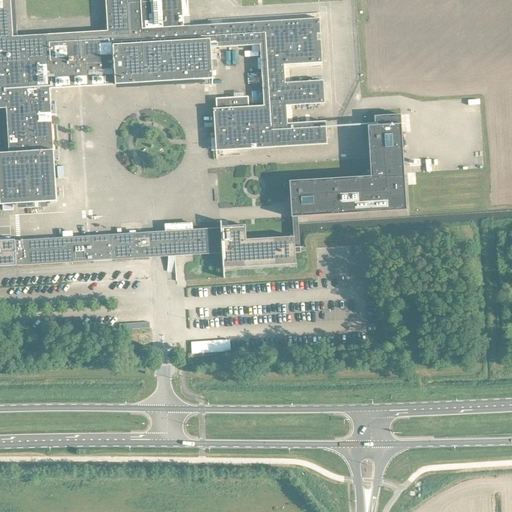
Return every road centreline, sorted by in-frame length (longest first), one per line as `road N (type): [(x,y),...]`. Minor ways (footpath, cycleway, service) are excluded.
road 1 (primary): [(369,412),(167,415)]
road 2 (primary): [(169,448),(356,451)]
road 3 (primary): [(0,449),(169,448)]
road 4 (primary): [(167,415),(0,417)]
road 5 (primary): [(511,407),(369,412)]
road 6 (primary): [(382,450),(511,446)]
